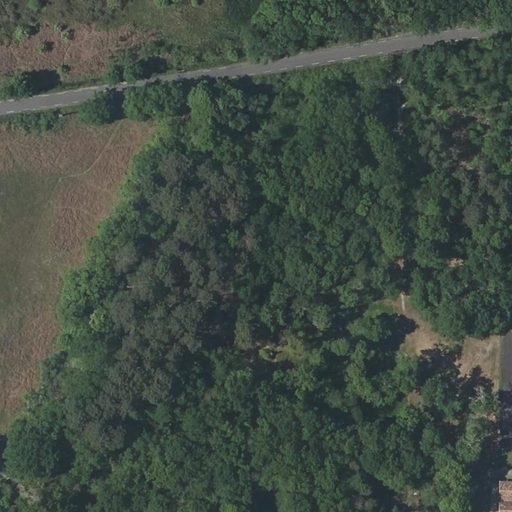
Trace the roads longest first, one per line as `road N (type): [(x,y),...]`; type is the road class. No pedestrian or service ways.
road 1 (track): [(511,472),(438,465),(402,269),(402,40)]
road 2 (tertiary): [(0,100),(402,40)]
